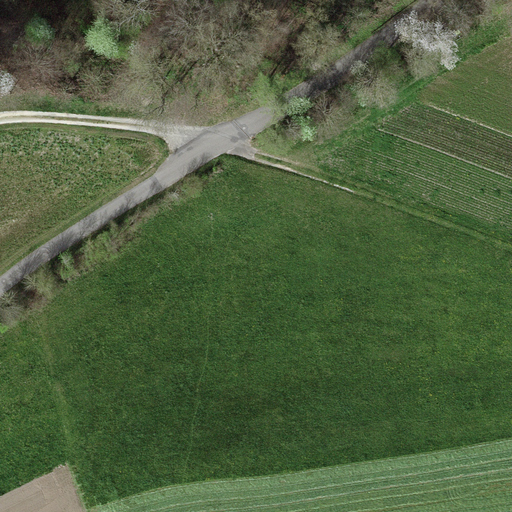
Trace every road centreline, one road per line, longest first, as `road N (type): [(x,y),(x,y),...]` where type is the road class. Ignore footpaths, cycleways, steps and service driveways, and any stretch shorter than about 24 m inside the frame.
road 1 (unclassified): [(0,287),(61,233),(433,0)]
road 2 (track): [(204,148),(54,124),(0,129)]
